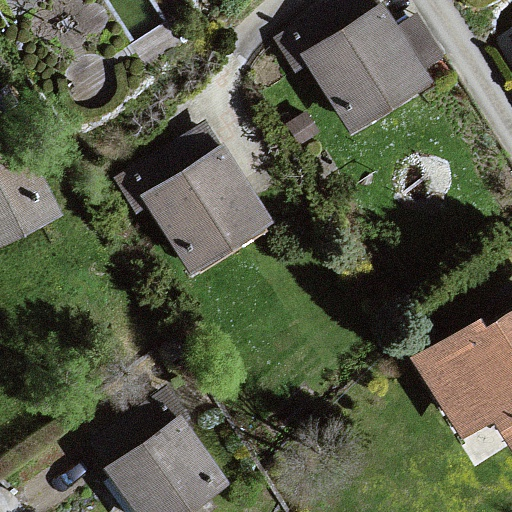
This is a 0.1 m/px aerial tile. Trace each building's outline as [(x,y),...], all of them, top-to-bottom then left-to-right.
[(13,0),(21,13),(44,0),(13,0)] [(376,5),(298,59),(345,137),(427,86),(376,5)] [(13,145),(0,152),(0,248),(56,220),(13,145)] [(213,149),(136,198),(189,278),(267,229),(213,149)] [(511,316),(417,371),(485,480),(511,463),(511,316)] [(187,419),(105,473),(132,511),(193,511),(233,485),(187,419)]
